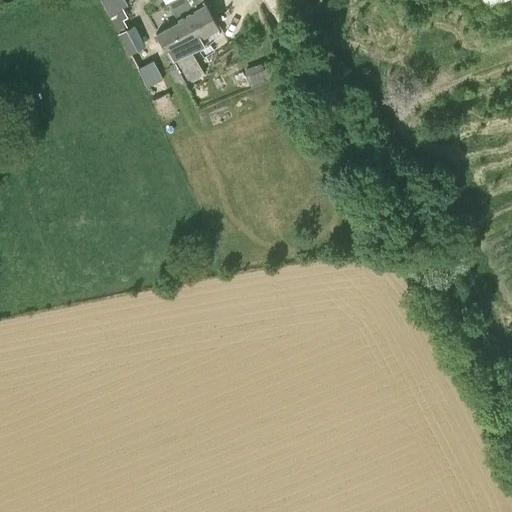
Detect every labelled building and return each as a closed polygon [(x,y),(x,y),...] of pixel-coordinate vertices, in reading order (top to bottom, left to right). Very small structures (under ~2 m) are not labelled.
[(99,0),(107,15),(127,5),(124,0),(99,0)] [(187,0),(193,10),(206,3),(204,0),(187,0)] [(483,0),(488,9),(504,0),(483,0)] [(218,26),(206,3),(193,10),(174,20),(176,24),(156,35),(172,62),(206,42),(202,35),(218,26)] [(119,30),(130,52),(148,44),(137,21),(119,30)] [(250,85),(273,76),(285,70),(279,54),(266,60),(244,69),(250,85)] [(163,80),(153,60),(138,68),(148,88),(163,80)]
